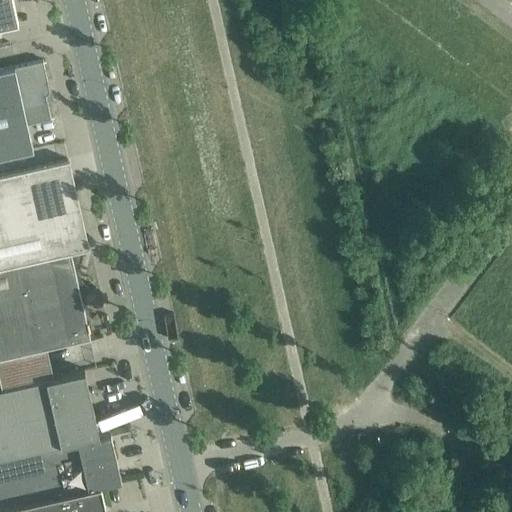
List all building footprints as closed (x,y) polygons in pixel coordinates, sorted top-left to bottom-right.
[(0,0),(0,25),(16,21),(11,0),(0,0)] [(42,59),(13,66),(26,123),(50,117),(45,94),(47,93),(48,88),(42,59)] [(0,154),(32,147),(26,123),(13,66),(0,68),(0,154)] [(68,158),(0,173),(0,265),(70,250),(88,246),(68,158)] [(0,354),(89,334),(70,250),(0,265),(0,354)] [(83,368),(45,377),(60,443),(76,439),(98,434),(83,368)] [(0,456),(60,443),(45,377),(0,387),(0,456)] [(98,434),(76,439),(87,486),(99,484),(98,483),(120,478),(109,433),(109,431),(98,434)] [(60,443),(0,456),(0,506),(87,486),(76,439),(60,443)] [(87,486),(0,506),(0,511),(105,511),(99,484),(87,486)]
